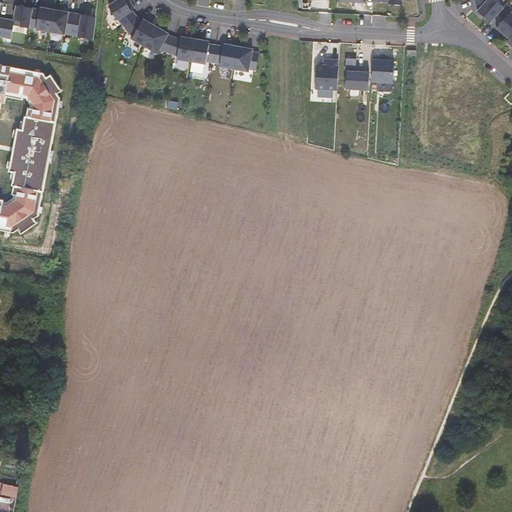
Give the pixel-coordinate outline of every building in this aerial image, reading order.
[(119,19),(124,27),(137,17),(133,10),(135,9),(131,3),(128,5),(124,0),(118,0),(109,6),(118,20),(119,19)] [(475,0),(477,10),(490,22),(496,15),(504,6),(503,6),(496,0),(475,0)] [(511,7),(506,3),(503,6),(504,6),(496,15),(503,20),(497,27),(509,38),(511,34),(511,13),(511,12),(511,10),(511,7)] [(29,28),(33,8),(17,5),(14,21),(6,19),(3,37),(12,39),(14,25),(29,28)] [(55,10),(40,7),(40,10),(33,8),(29,28),(51,32),(55,10)] [(76,14),(55,10),(51,32),(65,34),(65,33),(72,35),(76,14)] [(97,17),(76,14),(72,35),(79,36),(78,37),(93,39),(97,17)] [(143,19),(142,22),(137,17),(124,27),(133,37),(132,39),(145,46),(156,26),(143,19)] [(160,49),(169,52),(174,37),(168,35),(169,34),(156,26),(145,46),(157,53),(160,49)] [(181,36),(181,39),(174,37),(169,52),(178,56),(177,59),(192,61),(196,39),(181,36)] [(213,62),(216,45),(210,44),(210,41),(196,39),(192,61),(205,64),(206,61),(213,62)] [(235,69),(239,46),(224,44),(224,46),(216,45),(213,62),(221,64),(220,66),(235,69)] [(253,49),(239,46),(235,69),(249,71),(249,69),(256,70),(260,53),(252,52),(253,49)] [(381,57),(373,57),(372,81),(393,82),(394,60),(381,60),(381,57)] [(368,90),(369,72),(356,71),(357,58),(346,58),(345,70),(347,70),(346,89),(368,90)] [(337,90),(339,60),(331,59),(331,65),(323,65),(317,64),(315,89),(337,90)]
